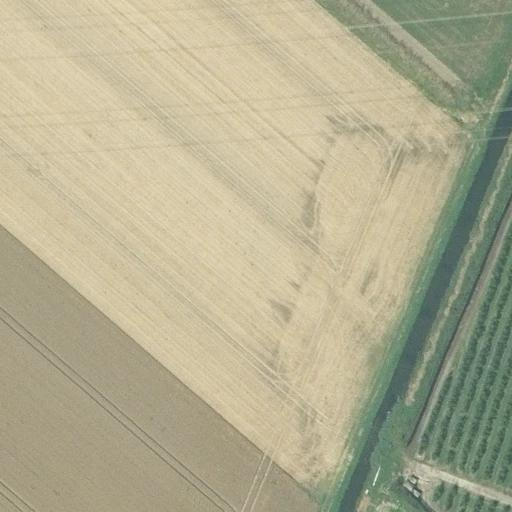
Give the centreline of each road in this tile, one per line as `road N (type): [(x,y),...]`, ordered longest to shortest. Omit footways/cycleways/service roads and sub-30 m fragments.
road 1 (track): [(511,169),(374,501)]
road 2 (track): [(511,502),(392,456)]
